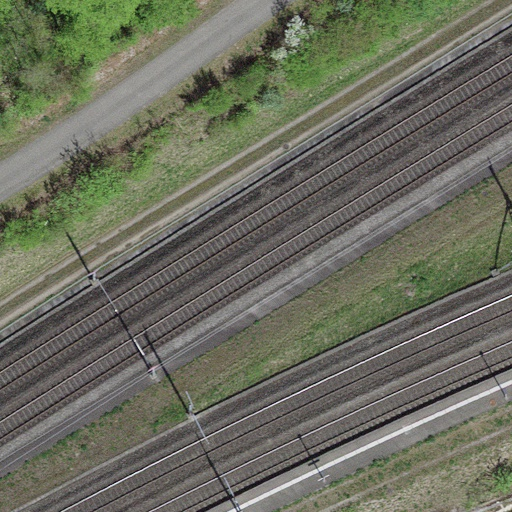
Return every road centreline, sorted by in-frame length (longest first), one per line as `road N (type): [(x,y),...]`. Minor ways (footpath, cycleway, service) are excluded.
road 1 (track): [(0,313),(506,0)]
road 2 (residential): [(267,0),(0,183)]
